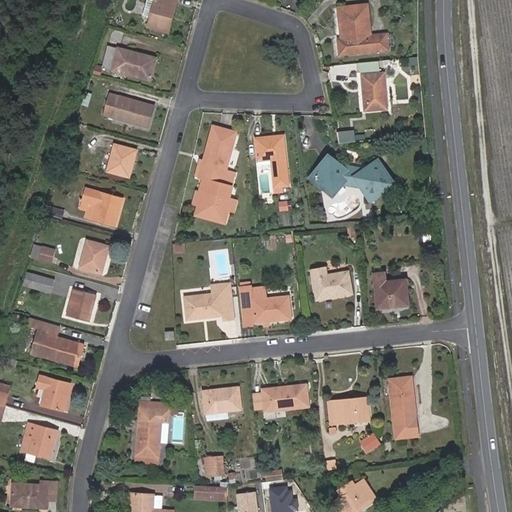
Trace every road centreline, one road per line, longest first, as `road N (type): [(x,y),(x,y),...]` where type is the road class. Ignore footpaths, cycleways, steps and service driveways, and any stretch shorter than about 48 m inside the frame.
road 1 (track): [(472,0),(511,403)]
road 2 (residential): [(476,328),(114,363)]
road 3 (tertiary): [(476,328),(445,0)]
road 4 (track): [(0,271),(91,0)]
road 5 (residential): [(114,363),(187,100)]
road 6 (residential): [(187,100),(212,13),(228,3),(293,27),(309,91),(302,106)]
road 7 (tertiary): [(499,511),(476,328)]
road 8 (residential): [(83,511),(114,363)]
